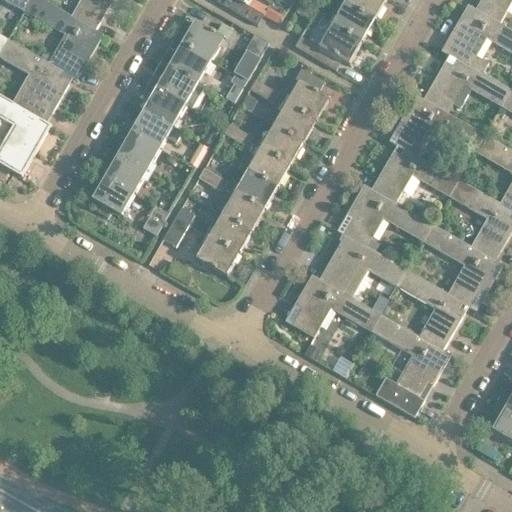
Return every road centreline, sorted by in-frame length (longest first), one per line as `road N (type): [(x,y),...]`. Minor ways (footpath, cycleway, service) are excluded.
road 1 (residential): [(238,341),(422,0)]
road 2 (residential): [(30,227),(163,0)]
road 3 (residential): [(30,227),(238,341)]
road 4 (residential): [(238,341),(432,453)]
road 5 (residential): [(432,453),(511,311)]
